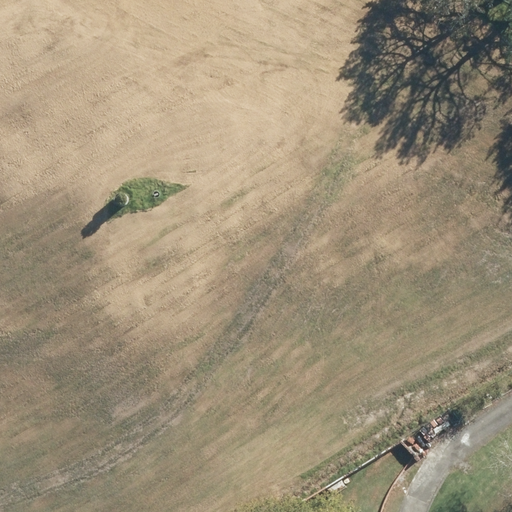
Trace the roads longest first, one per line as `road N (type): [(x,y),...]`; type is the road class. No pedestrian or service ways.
road 1 (unknown): [(0,402),(225,268),(511,64)]
road 2 (track): [(511,402),(451,442),(415,511)]
